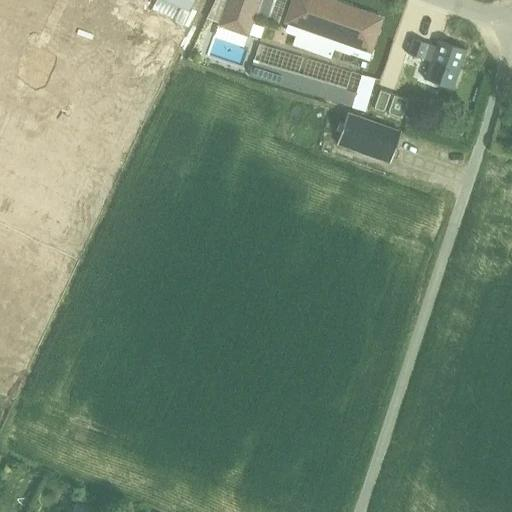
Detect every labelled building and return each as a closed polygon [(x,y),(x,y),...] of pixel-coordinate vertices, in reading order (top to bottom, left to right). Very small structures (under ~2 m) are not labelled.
[(158,0),(155,8),(189,22),(198,0),(158,0)] [(229,0),(221,23),(246,32),(256,0),(229,0)] [(272,0),(262,0),(256,18),(265,21),(272,0)] [(291,0),(284,22),(287,23),(298,27),(295,36),(293,43),(330,56),(333,47),(335,40),(372,53),(384,17),(339,1),(337,5),(328,2),(329,0),(291,0)] [(454,86),(468,47),(439,37),(437,43),(431,41),(414,34),(408,49),(432,58),(425,75),(454,86)] [(249,74),(353,106),(363,76),(308,59),(303,74),(298,72),(303,57),(259,44),(249,74)] [(366,109),(375,79),(363,76),(353,106),(366,109)] [(391,93),(380,90),(374,109),(385,112),(391,93)] [(402,132),(348,112),(336,144),(389,164),(402,132)]
